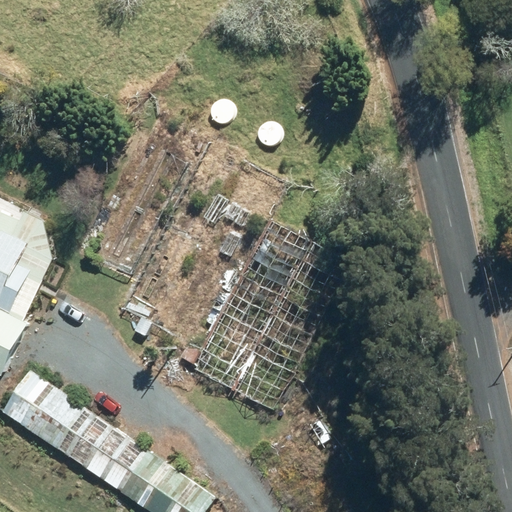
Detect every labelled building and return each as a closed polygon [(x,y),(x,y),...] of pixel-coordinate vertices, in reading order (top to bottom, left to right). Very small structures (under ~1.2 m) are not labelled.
[(250,104),(249,100),(247,97),(245,95),(242,92),(239,90),(236,89),(232,88),(229,88),(225,89),(222,90),(219,92),(216,94),(213,97),(211,100),(210,103),(210,107),(209,110),(210,114),(211,117),(213,120),(215,123),(218,125),(221,127),(224,129),(228,129),(231,129),(235,129),(238,128),(242,126),(244,124),(247,121),(249,118),(250,115),(250,111),(251,107),(250,104)] [(290,121),(288,118),(286,116),(283,114),(280,113),(277,112),(273,112),(270,113),(267,114),(264,115),(261,117),(259,120),(257,122),(256,125),(255,129),(255,132),(256,135),(257,139),(258,142),(260,144),(263,146),(265,148),(268,149),(272,150),(275,150),(278,150),(281,149),(284,147),(287,145),(289,143),(291,140),(292,137),(293,134),(293,131),(293,127),(292,124),(290,121)] [(208,350),(197,371),(277,411),(353,262),(273,221),(292,183),(212,143),(127,310),(208,350)] [(0,373),(11,379),(38,326),(32,323),(52,283),(39,276),(41,273),(27,266),(38,246),(22,238),(30,222),(0,207),(0,373)] [(205,352),(192,345),(187,355),(198,365),(205,352)] [(36,372),(8,413),(153,511),(214,511),(223,499),(36,372)]
